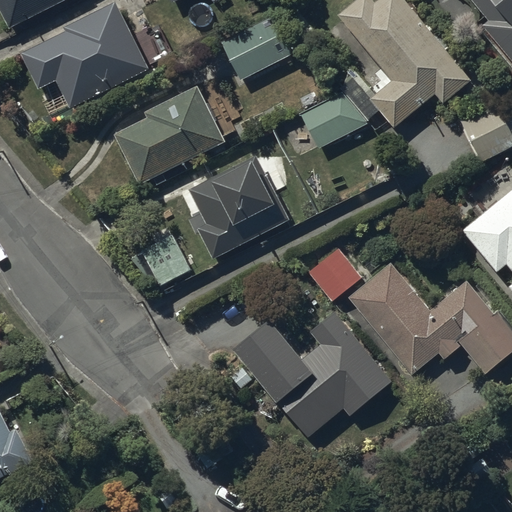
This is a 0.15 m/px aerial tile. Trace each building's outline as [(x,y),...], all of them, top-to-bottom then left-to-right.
[(0,0),(0,13),(10,34),(78,0),(0,0)] [(103,0),(109,11),(64,33),(79,63),(53,77),(71,114),(150,75),(119,10),(139,0),(142,0),(147,7),(161,0),(103,0)] [(372,0),(364,0),(339,22),(394,86),(371,105),(395,134),(436,100),(444,110),(473,85),(401,0),(385,0),(378,7),(372,0)] [(511,0),(459,0),(511,64),(511,0)] [(290,5),(279,16),(306,44),(317,34),(290,5)] [(273,21),(223,45),(242,85),(292,61),(273,21)] [(149,124),(116,141),(141,190),(226,147),(198,91),(146,117),(149,124)] [(343,96),(302,117),(320,154),(369,128),(343,96)] [(511,106),(510,102),(461,124),(481,168),(511,154),(511,106)] [(199,235),(214,265),(290,226),(256,160),(189,195),(202,219),(191,225),(197,237),(199,235)] [(511,202),(468,237),(511,292),(511,202)] [(172,239),(142,255),(161,291),(191,275),(172,239)] [(339,252),(310,278),(334,306),(364,281),(339,252)] [(392,268),(350,303),(414,381),(439,360),(445,367),(463,352),(487,381),(511,360),(511,331),(500,317),(496,320),(468,287),(431,317),(392,268)] [(278,306),(240,335),(318,436),(346,414),(351,422),(395,388),(339,317),(318,333),(322,339),(310,348),(278,306)] [(0,407),(0,470),(32,455),(11,414),(5,417),(0,407)] [(278,511),(266,493),(236,511),(278,511)]
